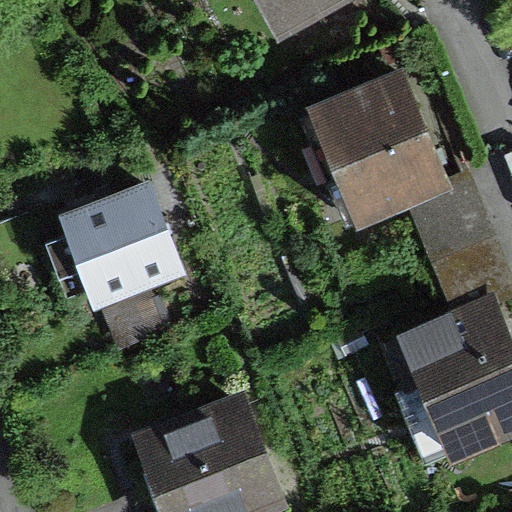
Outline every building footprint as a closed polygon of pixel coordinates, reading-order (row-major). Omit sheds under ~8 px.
[(327,0),(265,0),(279,26),(327,0)] [(397,78),(318,110),(361,218),(440,186),(397,78)] [(176,268),(144,188),(67,218),(99,299),(176,268)] [(511,324),(501,298),(408,336),(454,449),(511,425),(511,324)] [(252,511),(279,502),(241,403),(142,441),(168,511),(252,511)]
